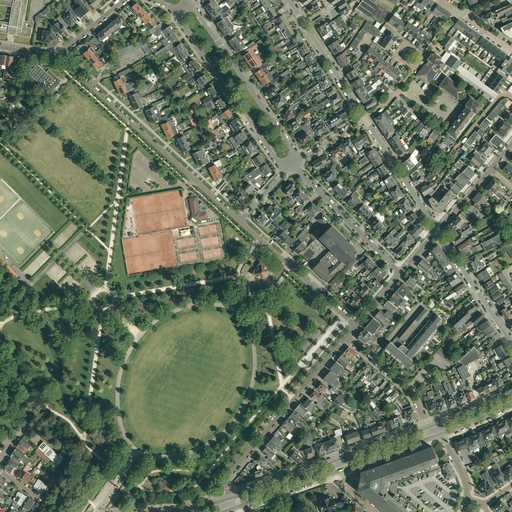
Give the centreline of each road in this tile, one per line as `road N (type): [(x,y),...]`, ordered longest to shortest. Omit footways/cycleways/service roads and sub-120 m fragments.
road 1 (unclassified): [(346,338),(231,473),(229,498)]
road 2 (residential): [(285,170),(172,11)]
road 3 (residential): [(299,158),(188,0)]
road 4 (unclassified): [(356,326),(238,220)]
road 5 (residential): [(401,274),(291,165)]
road 6 (unclassified): [(238,220),(129,122)]
road 7 (unclassified): [(364,118),(288,0)]
road 8 (unclassified): [(437,231),(364,118)]
road 9 (residential): [(346,338),(411,396),(426,428)]
